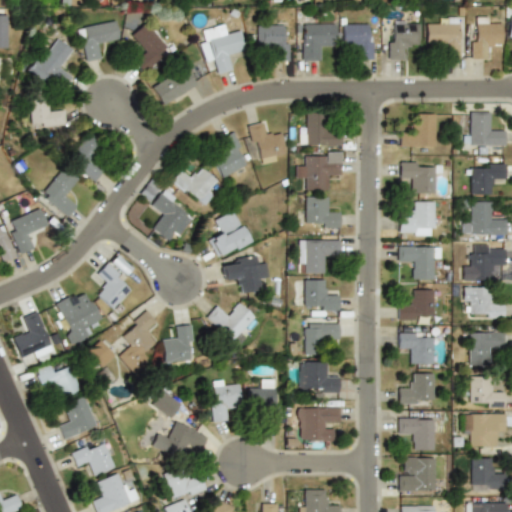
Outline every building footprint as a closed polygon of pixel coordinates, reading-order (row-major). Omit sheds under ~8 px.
[(488,16),(469,16),(469,58),(479,58),(479,48),(498,48),(498,26),(488,26),(488,16)] [(421,26),(421,46),(444,46),(444,58),(456,58),(456,17),(441,17),(441,26),(421,26)] [(416,48),(415,20),(384,21),(384,59),(405,58),(405,48),(416,48)] [(112,21),(76,26),(82,61),(101,58),(99,45),(115,42),(112,21)] [(132,61),(141,71),(165,47),(141,23),(127,37),(141,52),(132,61)] [(236,30),(225,32),(223,23),(201,28),(210,73),(226,70),(223,58),(241,54),(236,30)] [(297,60),(320,60),(320,48),(333,48),(333,23),(297,23),(297,60)] [(368,59),(368,23),(337,23),(337,48),(347,48),(347,59),(368,59)] [(263,47),(263,59),(284,59),(284,25),(254,25),(254,47),(263,47)] [(26,70),(59,92),(69,76),(57,68),(70,49),(50,35),(26,70)] [(193,87),(183,67),(147,85),(157,104),(193,87)] [(28,124),(61,122),(59,102),(47,103),(46,90),(26,92),(28,124)] [(501,145),(501,133),(489,133),(489,112),(467,111),(466,133),(460,133),(460,144),(501,145)] [(336,145),(336,132),(324,133),(323,112),(301,113),(302,135),(296,135),(296,145),(336,145)] [(431,146),(431,113),(406,113),(406,135),(395,135),(395,146),(431,146)] [(276,131),(260,135),(257,122),(242,125),(246,142),(251,141),(256,164),(271,161),(269,155),(281,152),(276,131)] [(91,183),(103,167),(91,158),(102,143),(86,131),(63,162),(91,183)] [(209,141),(224,173),(243,163),(228,132),(209,141)] [(302,190),(326,190),(326,172),(336,172),(336,152),(302,151),(302,162),(291,162),(291,180),(302,180),(302,190)] [(431,162),(395,162),(395,183),(404,183),(404,193),(431,193),(431,162)] [(465,194),(489,194),(489,183),(500,183),(500,163),(465,163),(465,194)] [(167,180),(197,208),(212,192),(205,185),(211,178),(196,164),(188,173),(180,165),(167,180)] [(37,195),(64,217),(76,203),(67,196),(80,180),(61,165),(37,195)] [(171,242),(192,216),(159,189),(146,205),(157,213),(146,226),(151,230),(145,238),(156,247),(164,237),(171,242)] [(301,227),(335,227),(335,207),(325,207),(325,196),(301,196),(301,227)] [(430,201),(406,201),(406,212),(395,212),(395,236),(430,236),(430,201)] [(490,201),(467,201),(467,222),(458,222),(458,235),(502,236),(502,220),(490,220),(490,201)] [(15,253),(33,247),(28,234),(45,228),(39,208),(4,220),(15,253)] [(247,242),(233,209),(209,219),(215,231),(204,236),(213,257),(247,242)] [(0,261),(14,256),(1,224),(0,224),(0,261)] [(336,256),(336,239),(295,239),(295,262),(301,262),(301,273),(321,273),(321,256),(336,256)] [(436,246),(394,246),(394,258),(404,258),(405,279),(428,279),(428,258),(436,258),(436,246)] [(500,248),(476,248),(476,258),(465,258),(465,280),(486,280),(486,269),(500,269),(500,248)] [(258,290),(256,279),(266,277),(264,263),(253,265),(252,255),(218,260),(221,283),(232,281),(234,294),(258,290)] [(98,285),(91,291),(107,309),(130,288),(106,261),(90,276),(98,285)] [(335,290),(324,290),(324,280),(300,280),(300,311),(335,311),(335,290)] [(490,287),(459,286),(459,307),(468,307),(468,317),(500,317),(500,305),(490,305),(490,287)] [(431,289),(406,289),(406,300),(395,300),(395,320),(431,320),(431,289)] [(86,293),(77,297),(75,292),(50,302),(68,345),(85,337),(80,325),(97,319),(86,293)] [(202,317),(230,342),(253,317),(234,300),(224,311),(215,303),(202,317)] [(131,373),(145,359),(140,354),(154,339),(145,331),(154,322),(142,309),(118,334),(127,343),(113,356),(131,373)] [(32,313),(20,317),(25,329),(8,335),(18,360),(46,349),(32,313)] [(335,323),(300,323),(300,352),(311,352),(311,343),(335,343),(335,323)] [(190,361),(189,324),(168,325),(168,338),(159,338),(160,362),(190,361)] [(465,364),(487,364),(487,352),(501,352),(501,331),(465,331),(465,364)] [(429,364),(429,333),(396,333),(396,343),(407,343),(407,364),(429,364)] [(95,366),(109,355),(96,339),(83,350),(95,366)] [(335,371),(324,371),(324,360),(294,361),(295,392),(335,391),(335,371)] [(53,371),(50,362),(31,368),(37,387),(50,383),(55,398),(76,392),(67,366),(53,371)] [(395,403),(426,403),(426,372),(405,372),(405,383),(395,383),(395,403)] [(205,383),(209,422),(229,419),(228,409),(239,407),(235,379),(205,383)] [(249,388),(249,422),(275,422),(275,379),(257,379),(257,388),(249,388)] [(500,406),(500,383),(465,383),(465,406),(500,406)] [(166,418),(178,398),(157,386),(146,405),(166,418)] [(64,416),(53,420),(59,439),(93,426),(81,396),(59,404),(64,416)] [(294,440),(325,440),(325,418),(336,418),(336,407),(294,407),(294,440)] [(491,446),(491,434),(500,434),(500,413),(459,413),(459,434),(468,434),(468,446),(491,446)] [(406,449),(429,449),(429,427),(434,427),(434,418),(393,418),(393,438),(406,438),(406,449)] [(147,444),(177,459),(185,443),(197,449),(203,436),(171,420),(162,439),(152,434),(147,444)] [(112,467),(100,438),(66,452),(74,471),(85,467),(88,476),(112,467)] [(430,490),(429,456),(393,456),(393,490),(430,490)] [(491,457),(465,457),(465,485),(491,485),(491,457)] [(169,501),(202,487),(195,471),(185,476),(180,466),(159,475),(169,501)] [(86,496),(92,511),(104,511),(135,501),(130,487),(121,491),(114,473),(91,481),(96,493),(86,496)] [(336,511),(336,500),(325,500),(325,489),(302,490),(302,499),(295,499),(295,511),(336,511)] [(0,511),(3,511),(18,507),(13,494),(0,498),(0,511)] [(159,506),(161,511),(183,511),(179,499),(159,506)] [(229,511),(232,506),(213,499),(207,511),(229,511)] [(461,502),(461,511),(498,511),(498,502),(461,502)] [(274,511),(274,503),(253,503),(253,511),(274,511)]
